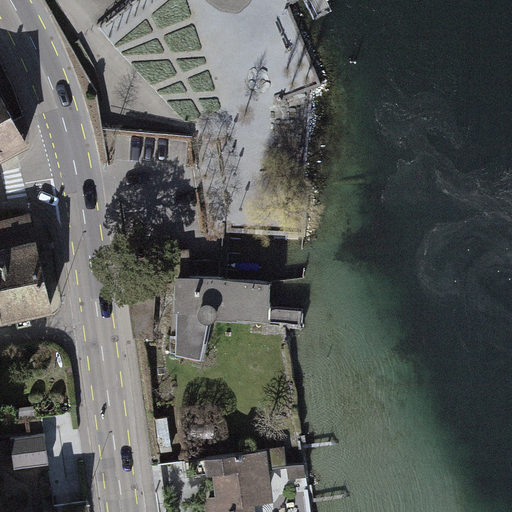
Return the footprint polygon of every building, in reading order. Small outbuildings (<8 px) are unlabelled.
[(206,0),(209,3),(222,12),(239,15),(253,2),(252,0),(206,0)] [(0,92),(0,160),(28,145),(0,92)] [(0,315),(54,305),(35,215),(0,222),(0,315)] [(267,279),(173,277),(172,352),(207,353),(208,324),(266,325),(267,279)] [(156,295),(138,294),(136,334),(154,335),(156,295)] [(39,435),(5,440),(10,467),(43,462),(39,435)] [(272,497),(269,448),(217,451),(219,492),(208,492),(209,511),(261,511),(260,497),(272,497)]
